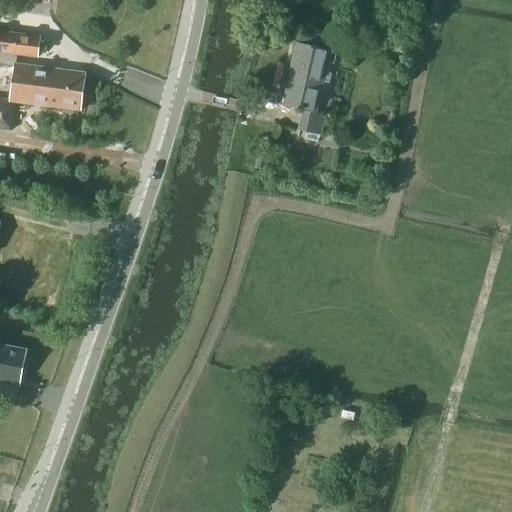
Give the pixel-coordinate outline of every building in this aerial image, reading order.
[(0,31),(0,64),(13,66),(14,66),(15,56),(38,58),(40,36),(0,31)] [(320,136),(324,116),(315,114),(330,51),(297,43),(282,107),(302,111),(298,131),(305,133),(303,140),(317,143),(319,136),(320,136)] [(13,66),(10,98),(16,98),(15,103),(80,110),(84,74),(14,66),(13,66)] [(0,128),(12,130),(15,103),(16,98),(10,98),(0,96),(0,128)] [(257,152),(253,168),(266,170),(269,154),(257,152)] [(0,381),(17,385),(18,385),(25,350),(24,350),(0,344),(0,381)]
